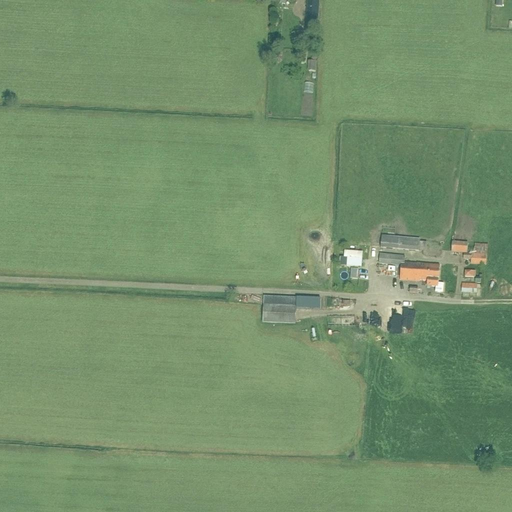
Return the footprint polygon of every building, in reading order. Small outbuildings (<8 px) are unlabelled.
[(307,0),(305,33),(317,34),(319,0),(307,0)] [(419,252),(419,241),(381,237),(380,249),(419,252)] [(452,242),(451,253),(467,254),(468,244),(452,242)] [(470,251),(469,255),(464,255),(464,261),(471,261),(471,266),(486,267),(487,255),(488,245),(474,244),(473,251),(470,251)] [(400,281),(419,282),(419,281),(428,282),(427,287),(435,288),(435,293),(443,294),(443,284),(438,284),(440,266),(404,264),(405,257),(380,255),(379,264),(401,266),(400,281)] [(475,284),(480,284),(481,272),(473,271),(473,279),(476,279),(475,284)] [(461,294),(477,294),(477,285),(462,284),(461,294)] [(263,305),(262,323),(295,325),(296,307),(263,305)] [(393,309),(393,318),(402,318),(402,309),(393,309)] [(395,332),(401,332),(401,333),(411,333),(412,315),(403,315),(403,324),(395,324),(395,332)]
